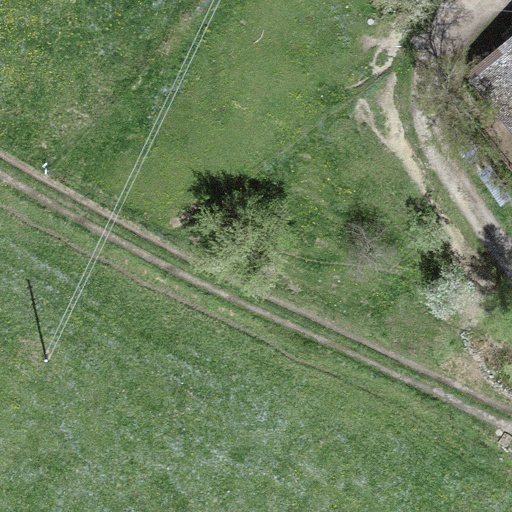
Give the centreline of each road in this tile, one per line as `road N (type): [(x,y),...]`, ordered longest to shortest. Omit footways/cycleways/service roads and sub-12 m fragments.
road 1 (track): [(511,422),(51,218),(0,185)]
road 2 (track): [(468,24),(439,77),(435,130),(450,189),(511,276)]
